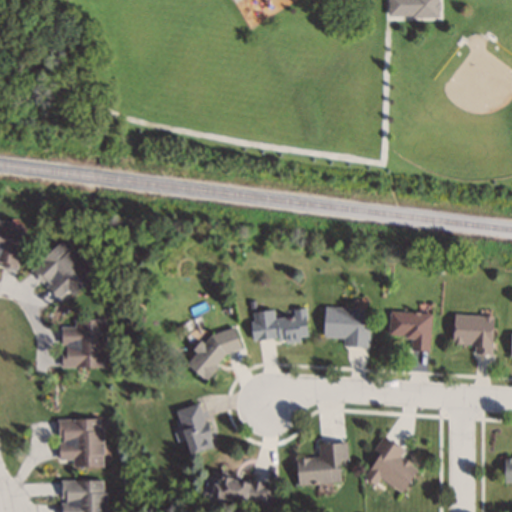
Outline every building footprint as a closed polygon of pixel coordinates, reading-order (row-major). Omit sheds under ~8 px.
[(385,0),(386,18),(437,18),(437,0),(385,0)] [(22,223),(0,220),(0,264),(17,267),(22,223)] [(29,267),(59,304),(94,276),(64,238),(29,267)] [(368,308),(322,306),(321,337),(342,338),(342,345),(366,346),(368,308)] [(308,336),(305,307),(291,308),(292,315),(273,317),(272,308),(249,311),(252,342),(308,336)] [(387,336),(410,336),(409,350),(429,350),(430,312),(388,311),(387,336)] [(492,316),(452,314),(451,343),(471,344),(470,353),(491,354),(492,316)] [(204,380),(222,353),(237,348),(241,343),(235,325),(205,335),(200,331),(203,327),(200,318),(181,324),(191,355),(184,365),(204,380)] [(59,327),(58,366),(103,366),(103,319),(73,319),(73,327),(59,327)] [(174,409),(185,453),(211,447),(200,403),(174,409)] [(101,465),(101,419),(56,419),(57,466),(101,465)] [(403,449),(382,437),(363,469),(402,492),(416,468),(398,457),(403,449)] [(338,483),(338,460),(347,460),(346,442),(317,443),(317,457),(294,457),(295,484),(338,483)] [(511,457),(503,457),(503,482),(511,482),(511,457)] [(269,509),(274,485),(213,473),(208,497),(269,509)] [(60,511),(105,511),(105,480),(60,480),(60,511)]
